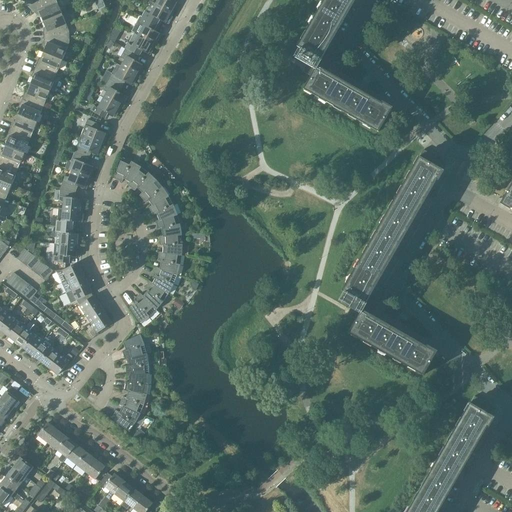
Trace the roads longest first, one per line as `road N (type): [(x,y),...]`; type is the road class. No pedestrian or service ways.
road 1 (residential): [(511,114),(472,152),(447,147),(355,51),(351,35),(371,0)]
road 2 (residential): [(510,409),(397,291),(396,278),(428,219)]
road 3 (residential): [(97,195),(123,128),(193,0)]
road 4 (residential): [(170,511),(178,502),(68,417),(58,400)]
road 5 (residential): [(108,295),(137,268),(141,238),(125,205),(97,195)]
road 6 (residential): [(58,400),(123,327),(108,295)]
